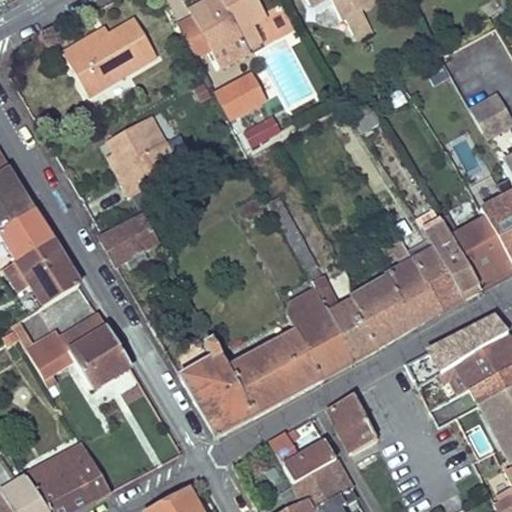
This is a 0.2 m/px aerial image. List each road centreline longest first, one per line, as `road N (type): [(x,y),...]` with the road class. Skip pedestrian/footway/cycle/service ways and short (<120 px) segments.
road 1 (residential): [(0,105),(209,455)]
road 2 (residential): [(374,362),(209,455)]
road 3 (residential): [(502,296),(374,362)]
road 4 (residential): [(441,489),(374,362)]
